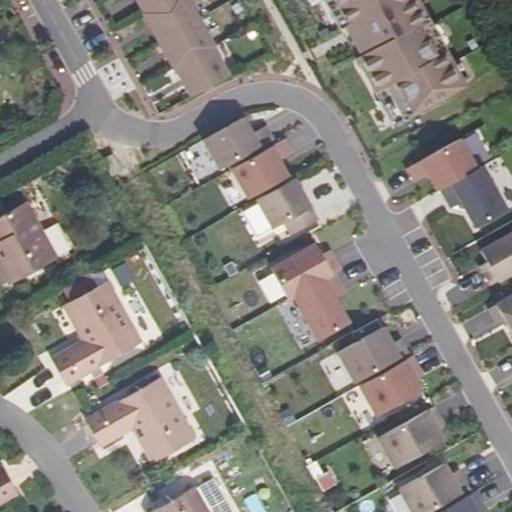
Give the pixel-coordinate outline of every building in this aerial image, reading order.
[(191,98),(229,77),(201,24),(187,0),(136,0),(161,47),(191,98)] [(466,88),(417,0),(322,0),(339,30),(344,28),(361,58),(356,61),(394,128),(466,88)] [(361,58),(344,28),(339,30),(344,38),(356,61),(361,58)] [(291,55),(274,62),(278,72),(295,65),(291,55)] [(252,135),(243,119),(203,141),(220,171),(228,166),(260,149),(273,141),(266,128),(252,135)] [(247,201),(258,195),(287,178),(278,162),(292,154),(284,141),(262,153),(231,170),(247,201)] [(477,171),(460,141),(407,170),(415,183),(429,176),(438,192),(441,191),(477,171)] [(262,153),(260,149),(228,166),(231,170),(262,153)] [(116,175),(107,159),(97,164),(106,180),(116,175)] [(510,217),(482,168),(477,171),(441,191),(449,205),(459,199),(462,204),(480,235),(510,217)] [(290,183),(287,178),(258,195),(260,199),(290,183)] [(317,222),(294,180),(290,183),(260,199),(256,201),(272,230),(283,224),(290,237),(317,222)] [(459,199),(449,205),(452,210),(462,204),(459,199)] [(57,272),(25,218),(0,232),(0,271),(1,274),(0,274),(0,282),(9,299),(57,272)] [(511,243),(485,258),(491,269),(494,275),(488,279),(495,293),(511,283),(511,243)] [(334,275),(340,272),(332,258),(324,263),(321,257),(314,246),(270,271),(287,301),(293,298),(334,275)] [(324,263),(332,258),(329,253),(321,257),(324,263)] [(494,275),(491,269),(485,273),(488,279),(494,275)] [(342,289),(334,275),(293,298),(317,342),(348,326),(334,301),(331,295),(342,289)] [(345,295),(342,289),(331,295),(334,301),(345,295)] [(141,354),(108,296),(64,320),(83,352),(51,372),(67,397),(141,354)] [(511,306),(494,316),(502,330),(508,326),(511,332),(511,306)] [(392,346),(382,329),(338,354),(354,385),(370,376),(400,359),(407,355),(400,342),(392,346)] [(420,372),(412,358),(403,363),(373,380),(359,388),(376,418),(421,393),(415,383),(412,377),(420,372)] [(403,363),(400,359),(370,376),(373,380),(403,363)] [(423,378),(420,372),(412,377),(415,383),(423,378)] [(194,448),(160,389),(86,430),(101,456),(132,439),(151,473),(194,448)] [(440,423),(433,410),(377,440),(394,471),(443,444),(437,433),(434,427),(440,423)] [(444,429),(440,423),(434,427),(437,433),(444,429)] [(449,478),(443,467),(398,492),(409,511),(433,511),(461,496),(468,492),(460,479),(452,483),(449,478)] [(460,479),(457,473),(449,478),(452,483),(460,479)] [(0,511),(1,511),(16,504),(1,479),(0,479),(0,511)] [(195,496),(203,511),(226,511),(213,487),(195,496)] [(474,511),(482,508),(475,494),(463,501),(443,511),(474,511)] [(203,511),(195,496),(194,495),(164,511),(203,511)] [(443,511),(463,501),(461,496),(433,511),(443,511)]
